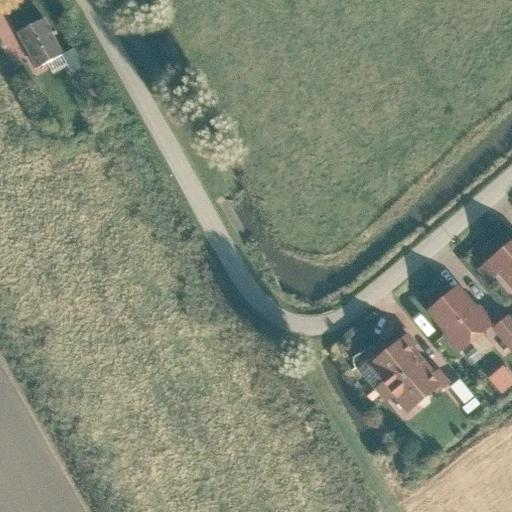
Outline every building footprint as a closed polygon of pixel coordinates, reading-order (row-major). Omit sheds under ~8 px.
[(30,65),(60,50),(42,15),(12,30),(30,65)] [(64,122),(77,117),(72,103),(59,109),(64,122)] [(511,245),(492,263),(511,285),(511,245)] [(463,283),(432,310),(466,349),(488,329),(497,322),(463,283)] [(507,355),(511,351),(511,322),(507,315),(497,322),(488,329),(507,355)] [(408,337),(374,366),(412,410),(446,381),(408,337)] [(511,382),(502,370),(488,382),(498,394),(511,382)] [(473,412),(486,404),(469,376),(455,385),(473,412)]
